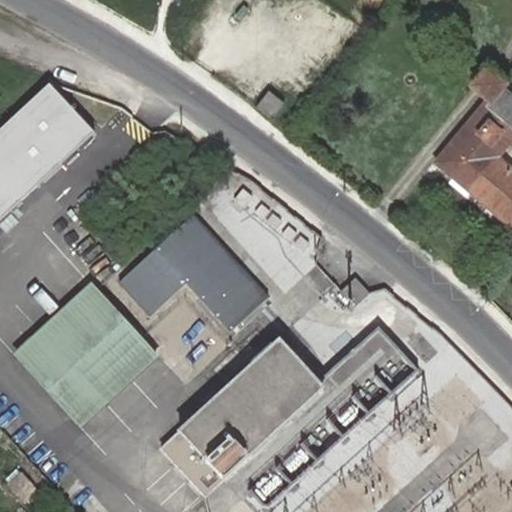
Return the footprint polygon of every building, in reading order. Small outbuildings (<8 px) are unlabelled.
[(51,86),(0,133),(0,222),(95,133),(51,86)] [(283,102),(265,89),(252,107),(269,120),(283,102)] [(511,168),(496,155),(511,135),(511,118),(488,99),(439,158),(511,219),(511,168)] [(123,282),(154,316),(186,288),(230,336),(266,303),(191,221),(123,282)] [(354,278),(340,291),(356,308),(371,293),(354,278)] [(158,356),(99,292),(96,289),(18,361),(79,429),(158,356)] [(280,344),(253,369),(214,404),(162,451),(206,500),(324,393),(317,385),(280,344)]
